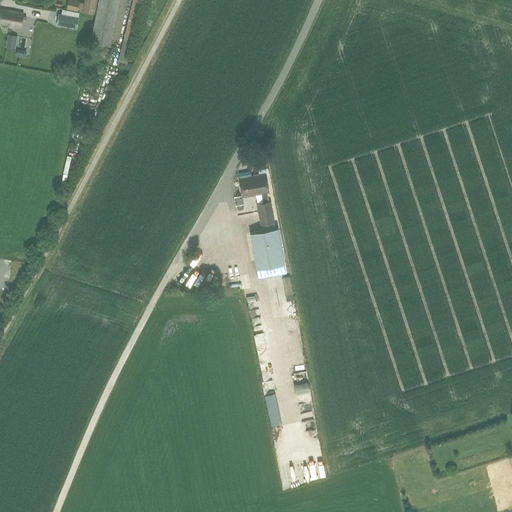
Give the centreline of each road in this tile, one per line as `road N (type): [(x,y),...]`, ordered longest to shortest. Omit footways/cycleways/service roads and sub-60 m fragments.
road 1 (track): [(58,511),(176,266)]
road 2 (unknown): [(214,201),(270,310),(301,453)]
